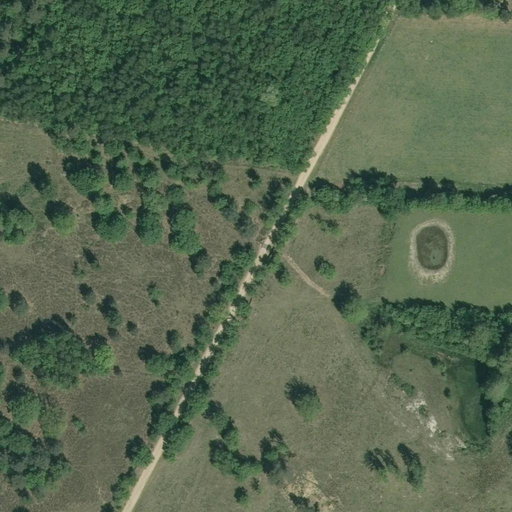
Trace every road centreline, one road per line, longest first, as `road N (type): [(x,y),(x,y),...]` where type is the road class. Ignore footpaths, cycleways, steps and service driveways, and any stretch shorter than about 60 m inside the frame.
road 1 (track): [(128,511),(395,0)]
road 2 (track): [(236,304),(378,310)]
